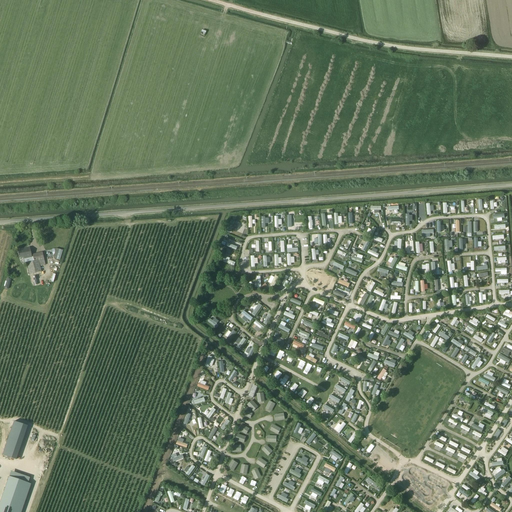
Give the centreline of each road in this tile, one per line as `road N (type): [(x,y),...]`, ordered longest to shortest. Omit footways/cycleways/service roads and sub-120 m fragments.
road 1 (unclassified): [(0,222),(511,185)]
road 2 (track): [(208,0),(369,42),(511,56)]
